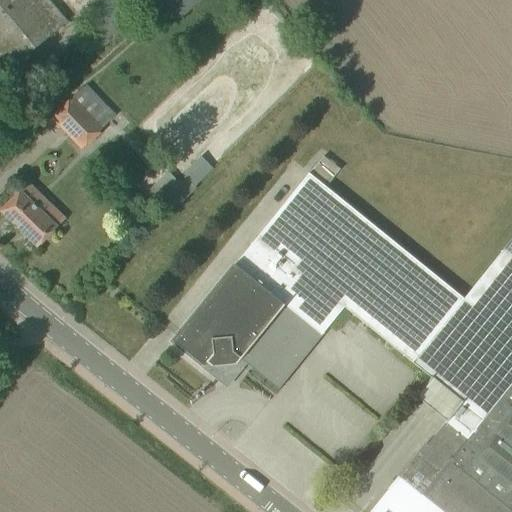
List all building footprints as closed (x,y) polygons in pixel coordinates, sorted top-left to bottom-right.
[(45,0),(0,38),(0,67),(5,74),(67,22),(47,0),(45,0)] [(0,0),(0,38),(45,0),(0,0)] [(111,0),(89,20),(93,25),(78,38),(94,56),(110,42),(109,40),(145,9),(138,2),(140,0),(111,0)] [(51,49),(58,57),(73,43),(63,32),(38,55),(48,66),(52,62),(45,54),(51,49)] [(114,115),(86,86),(52,119),(81,149),(84,146),(114,115)] [(340,169),(322,156),(310,172),(328,185),(340,169)] [(180,183),(167,171),(142,197),(154,210),(180,183)] [(511,511),(511,237),(504,248),(505,248),(464,298),(454,290),(309,173),(234,265),(234,264),(185,325),(172,341),(204,367),(207,363),(221,373),(230,372),(241,359),(278,390),(322,336),(322,335),(344,307),(402,354),(431,378),(415,397),(446,422),(422,452),(420,450),(370,511),(511,511)] [(38,247),(56,228),(19,193),(1,211),(38,247)]
